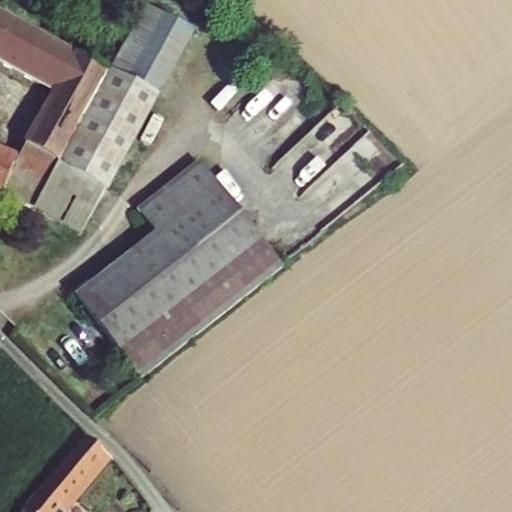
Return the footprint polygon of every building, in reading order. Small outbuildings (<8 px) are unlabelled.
[(111,73),(157,99),(193,34),(146,8),(111,73)] [(0,192),(4,194),(82,235),(157,99),(111,73),(71,51),(0,14),(0,192)] [(138,214),(154,235),(217,187),(201,166),(138,214)] [(217,187),(154,235),(72,299),(139,386),(283,273),(217,187)] [(58,511),(106,456),(89,441),(34,501),(25,511),(58,511)]
